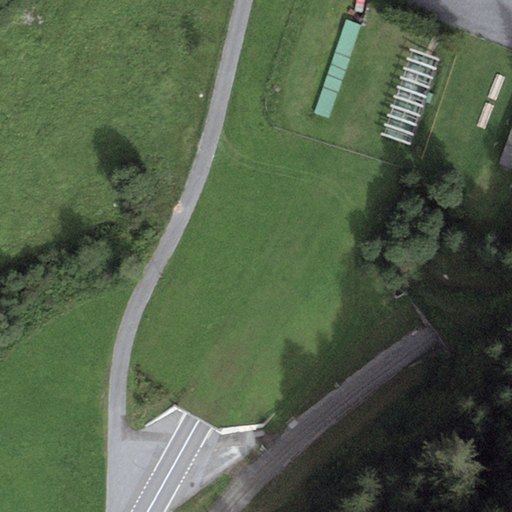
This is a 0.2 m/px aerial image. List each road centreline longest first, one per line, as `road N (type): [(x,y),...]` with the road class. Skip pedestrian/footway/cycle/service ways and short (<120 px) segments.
road 1 (secondary): [(400,0),(153,511)]
road 2 (unclassified): [(139,511),(117,458),(124,350),(211,142),(244,0)]
